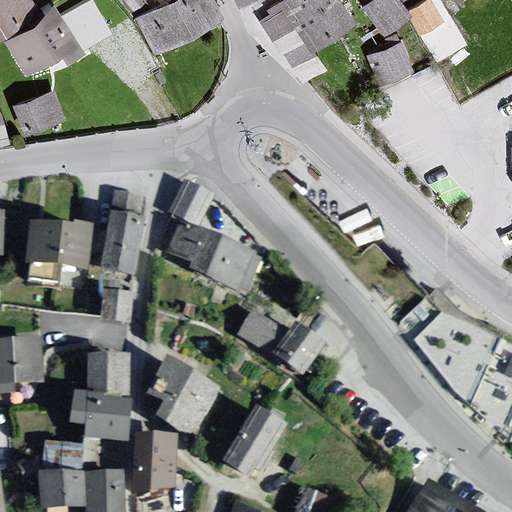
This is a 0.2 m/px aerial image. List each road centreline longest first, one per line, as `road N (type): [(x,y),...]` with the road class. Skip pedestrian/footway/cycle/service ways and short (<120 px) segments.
road 1 (tertiary): [(511,484),(451,436),(212,153)]
road 2 (residential): [(131,511),(141,274),(152,210),(162,182),(212,153)]
road 3 (tertiary): [(459,276),(287,110)]
road 4 (tertiary): [(212,153),(106,148),(0,163)]
